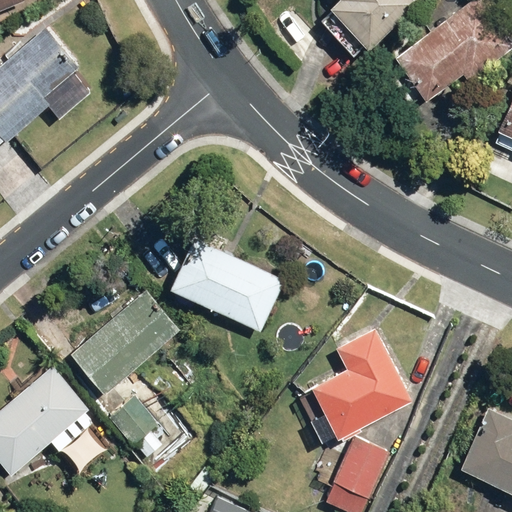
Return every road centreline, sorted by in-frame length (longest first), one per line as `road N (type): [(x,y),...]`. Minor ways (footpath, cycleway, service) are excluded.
road 1 (residential): [(228,81),(298,156),(405,226),(511,280)]
road 2 (residential): [(228,81),(0,266)]
